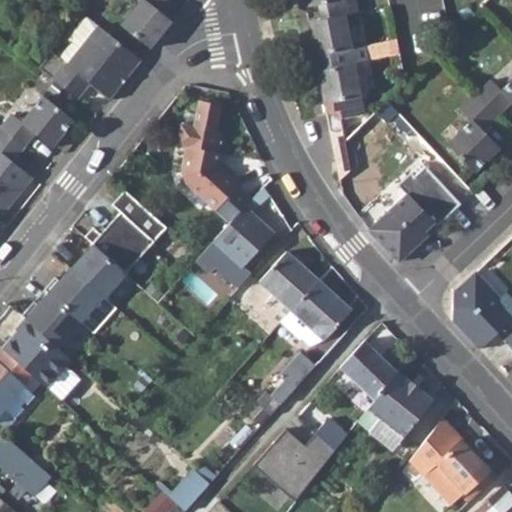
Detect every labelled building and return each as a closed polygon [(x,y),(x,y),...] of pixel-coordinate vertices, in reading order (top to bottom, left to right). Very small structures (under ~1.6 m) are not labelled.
[(139,0),(120,24),(151,48),(171,22),(165,16),(161,13),(171,2),(168,0),(139,0)] [(351,48),(345,15),(358,13),(354,0),(339,0),(318,4),(320,19),(308,21),(315,55),(327,52),(351,48)] [(165,16),(174,5),(171,2),(161,13),(165,16)] [(95,22),(83,13),(64,37),(68,40),(56,54),(64,60),(95,22)] [(95,22),(64,60),(56,54),(49,48),(36,64),(78,98),(90,83),(110,98),(141,60),(95,22)] [(389,40),(364,45),(367,60),(392,55),(389,40)] [(361,96),(355,63),(367,61),(367,60),(364,45),(351,48),(327,52),(330,67),(318,70),(324,103),(361,96)] [(505,85),(511,75),(511,59),(497,79),(505,85)] [(511,79),(500,91),(489,80),(474,95),(496,117),(510,102),(511,103),(511,79)] [(470,121),(446,145),(474,172),(499,147),(482,131),(496,117),(474,95),(459,110),(470,121)] [(52,147),(73,121),(43,96),(22,122),(12,114),(1,127),(24,145),(34,133),(52,147)] [(182,168),(185,182),(230,222),(245,205),(252,198),(237,185),(240,182),(219,163),(216,160),(218,151),(220,152),(224,132),(215,130),(220,105),(198,101),(193,126),(180,123),(177,143),(186,145),(182,168)] [(344,135),(339,111),(326,114),(330,130),(344,135)] [(0,215),(31,176),(12,161),(24,145),(1,127),(0,125),(0,215)] [(414,176),(420,182),(431,172),(425,166),(414,176)] [(460,204),(431,172),(420,182),(414,176),(410,172),(397,185),(406,195),(369,230),(398,261),(428,234),(424,230),(433,222),(436,226),(460,204)] [(93,227),(84,237),(92,244),(125,273),(166,227),(125,191),(112,205),(120,212),(101,234),(93,227)] [(230,222),(214,239),(207,247),(195,260),(209,272),(215,266),(238,286),(252,272),(244,265),(274,232),(245,205),(230,222)] [(424,230),(428,234),(436,226),(433,222),(424,230)] [(125,273),(92,244),(71,267),(104,297),(125,273)] [(318,280),(286,251),(259,280),(286,304),(282,309),(288,314),(318,280)] [(44,289),(81,322),(92,332),(115,306),(104,297),(71,267),(58,280),(54,277),(44,289)] [(475,272),(453,292),(453,321),(479,349),(498,332),(511,347),(511,299),(505,291),(498,297),(475,272)] [(351,310),(318,280),(288,314),(277,326),(306,350),(324,339),(351,310)] [(164,294),(171,300),(178,293),(171,286),(164,294)] [(25,318),(58,348),(81,322),(44,289),(21,315),(25,318)] [(171,300),(164,294),(157,302),(164,309),(171,300)] [(208,318),(198,309),(183,324),(194,334),(208,318)] [(58,348),(25,318),(15,330),(21,334),(15,341),(11,337),(2,348),(34,376),(46,387),(71,359),(58,348)] [(396,371),(365,339),(341,366),(374,400),(396,371)] [(2,348),(1,346),(0,346),(0,414),(4,409),(15,418),(24,408),(21,406),(25,401),(28,403),(34,396),(24,386),(34,376),(2,348)] [(315,365),(301,351),(279,375),(285,380),(271,395),(280,404),(315,365)] [(432,400),(396,371),(374,400),(368,407),(380,417),(389,424),(403,435),(432,400)] [(255,406),(265,416),(272,409),(260,399),(255,406)] [(361,416),(373,426),(380,417),(368,407),(361,416)] [(460,440),(442,419),(435,428),(453,447),(460,440)] [(386,428),(400,439),(403,435),(389,424),(386,428)] [(285,428),(252,464),(294,500),(334,449),(315,432),(304,444),(285,428)] [(409,461),(450,505),(452,503),(464,492),(474,483),(488,470),(460,440),(453,447),(435,428),(409,461)] [(0,431),(0,454),(39,490),(51,476),(34,461),(23,452),(0,431)] [(23,452),(34,461),(42,454),(30,444),(23,452)] [(195,470),(210,483),(215,477),(201,463),(195,470)] [(195,470),(193,469),(169,497),(185,511),(210,483),(195,470)] [(464,492),(452,503),(459,511),(481,490),(474,483),(464,492)] [(511,511),(511,496),(503,487),(476,511),(511,511)] [(146,511),(147,511),(162,511),(170,504),(160,495),(146,511)] [(15,511),(5,502),(0,507),(0,511),(15,511)]
